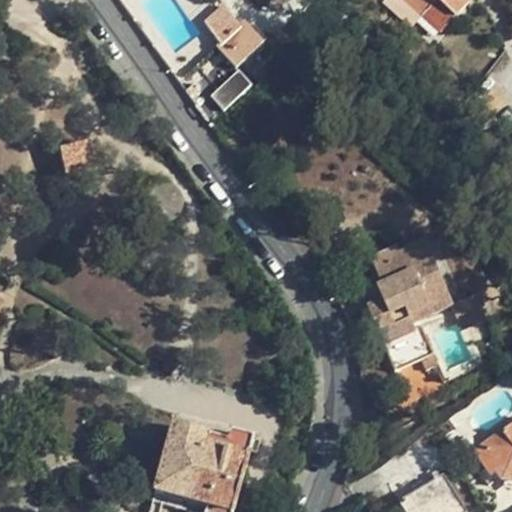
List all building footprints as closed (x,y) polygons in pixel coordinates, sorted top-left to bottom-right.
[(440,0),(447,6),(453,0),(411,0),(421,10),(431,0),(440,0)] [(470,0),(453,0),(447,6),(454,14),(470,0)] [(217,50),(236,72),(264,48),(244,26),(217,50)] [(211,98),(224,112),(251,88),(238,74),(211,98)] [(93,168),(88,141),(61,146),(67,173),(93,168)] [(425,244),(406,251),(392,257),(390,253),(364,264),(375,290),(370,292),(375,305),(369,307),(366,309),(394,371),(432,355),(419,322),(451,309),(453,308),(425,244)] [(365,295),(366,300),(369,307),(375,305),(370,292),(365,295)] [(476,298),(453,308),(451,309),(461,332),(485,321),(476,298)] [(230,433),(227,442),(226,448),(220,447),(221,441),(173,427),(155,493),(207,508),(205,511),(234,511),(253,439),(230,433)] [(511,427),(474,453),(491,477),(496,473),(502,482),(511,482),(511,427)] [(400,503),(405,511),(461,511),(442,478),(400,503)] [(185,511),(187,511),(205,511),(207,508),(155,493),(152,502),(185,511)]
